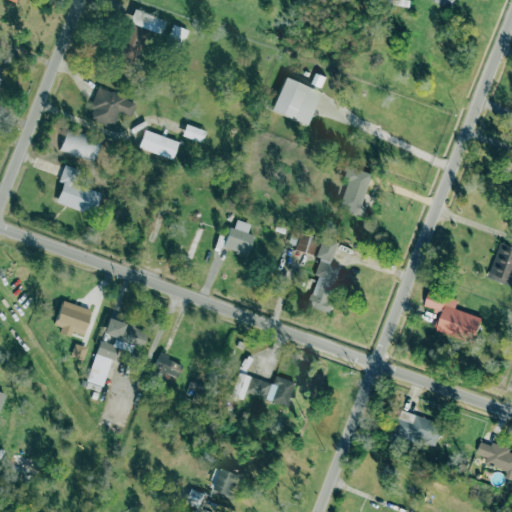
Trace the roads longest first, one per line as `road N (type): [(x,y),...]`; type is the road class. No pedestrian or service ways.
road 1 (residential): [(511,411),(0,227)]
road 2 (residential): [(317,511),(511,18)]
road 3 (residential): [(0,198),(78,0)]
